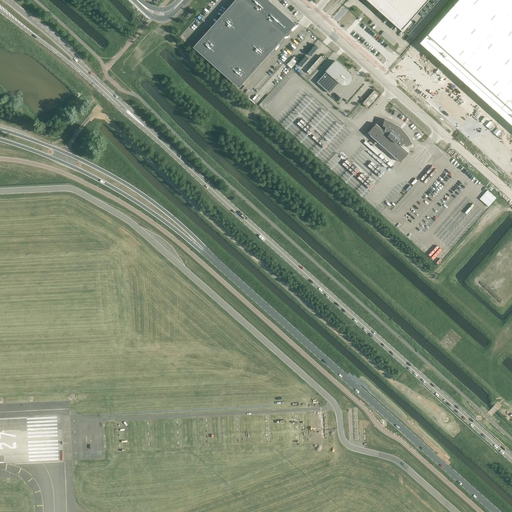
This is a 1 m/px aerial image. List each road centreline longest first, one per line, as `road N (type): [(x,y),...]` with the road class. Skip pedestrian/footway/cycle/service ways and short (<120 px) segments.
road 1 (secondary): [(141,124),(511,458)]
road 2 (tertiary): [(493,511),(207,254)]
road 3 (unclassified): [(511,196),(293,0)]
road 4 (secondary): [(0,8),(141,124)]
road 5 (secondary): [(141,124),(8,0)]
road 6 (tertiary): [(207,254),(139,192),(74,157)]
road 7 (tertiary): [(69,166),(132,199),(207,254)]
